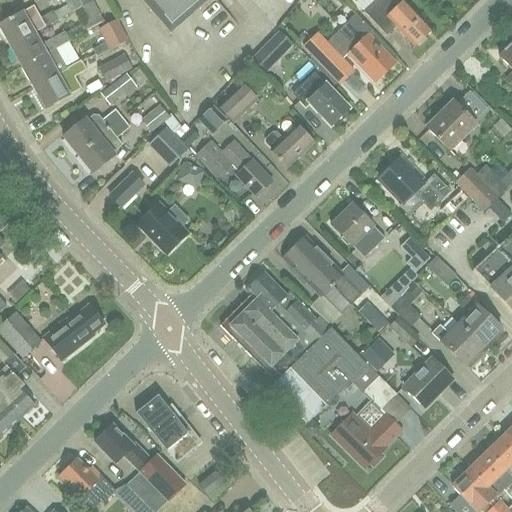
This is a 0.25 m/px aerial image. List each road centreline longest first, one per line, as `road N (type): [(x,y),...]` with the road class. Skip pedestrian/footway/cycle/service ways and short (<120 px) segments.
road 1 (residential): [(174,329),(504,0)]
road 2 (residential): [(174,329),(40,187),(0,125)]
road 3 (residential): [(0,494),(174,329)]
road 4 (residential): [(315,511),(174,329)]
road 5 (residential): [(385,511),(511,389)]
